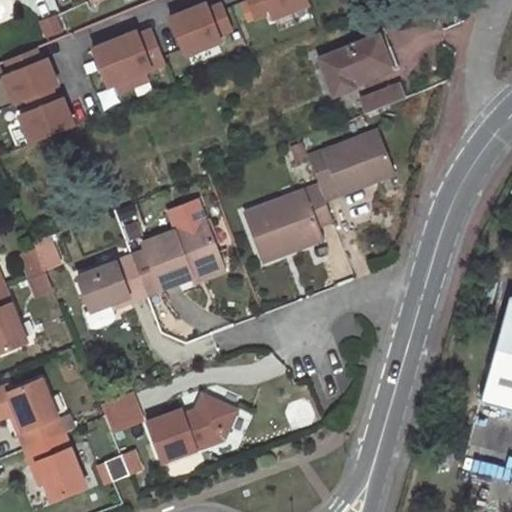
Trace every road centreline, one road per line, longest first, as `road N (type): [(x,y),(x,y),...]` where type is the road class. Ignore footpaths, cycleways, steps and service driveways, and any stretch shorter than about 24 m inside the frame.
road 1 (secondary): [(353,511),(421,297)]
road 2 (secondary): [(421,297),(463,179),(511,114)]
road 3 (residential): [(421,297),(380,287),(229,340)]
